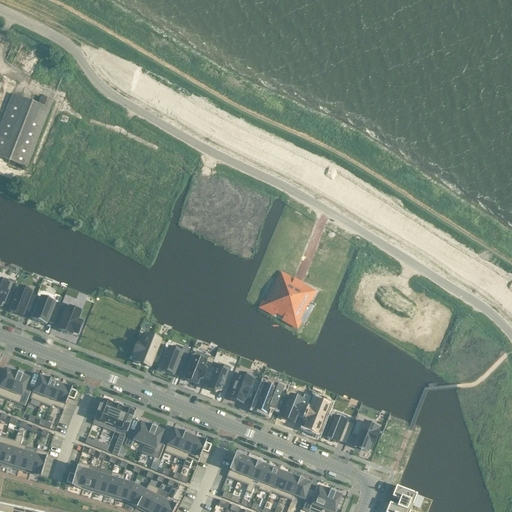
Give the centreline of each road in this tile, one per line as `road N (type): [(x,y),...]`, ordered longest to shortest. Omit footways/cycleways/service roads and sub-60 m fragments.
road 1 (tertiary): [(511,337),(465,293),(111,94),(61,37),(0,8)]
road 2 (residential): [(0,333),(364,482)]
